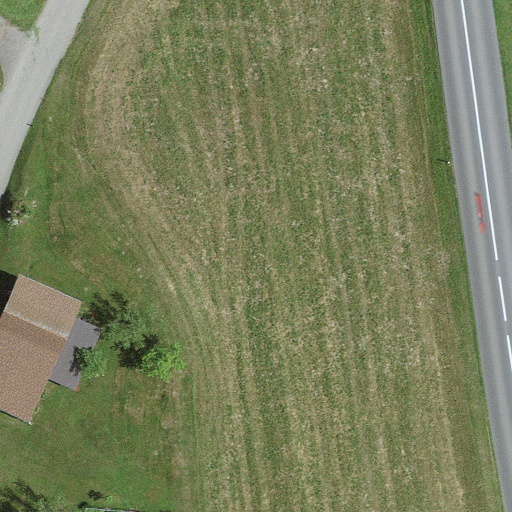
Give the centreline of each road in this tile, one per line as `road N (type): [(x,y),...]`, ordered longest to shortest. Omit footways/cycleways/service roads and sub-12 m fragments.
road 1 (secondary): [(460,0),(511,365)]
road 2 (unclassified): [(0,158),(73,0)]
